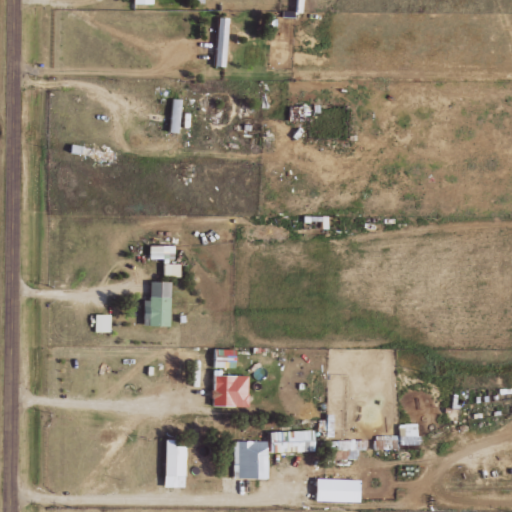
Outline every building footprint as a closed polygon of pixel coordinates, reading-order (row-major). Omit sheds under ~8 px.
[(225,18),(214,18),(212,66),(223,67),(225,18)] [(180,132),(182,99),(173,98),(172,132),(180,132)] [(151,245),(150,258),(175,259),(175,246),(151,245)] [(171,326),(172,281),(151,281),(151,300),(147,300),(146,325),(171,326)] [(111,315),(95,314),(95,332),(111,332),(111,315)] [(237,350),(214,349),(214,367),(237,368),(237,350)] [(217,418),(196,417),(196,436),(231,437),(231,429),(217,429),(217,418)] [(419,424),(399,424),(399,445),(419,444),(419,424)] [(315,430),(271,432),(272,453),(316,451),(315,430)] [(187,487),(187,446),(176,446),(176,440),(167,439),(166,487),(187,487)] [(359,458),(359,450),(364,450),(364,439),(326,441),(327,459),(359,458)] [(233,441),(234,478),(269,477),(268,441),(233,441)] [(359,481),(317,480),(317,500),(349,500),(349,498),(359,498),(359,481)]
